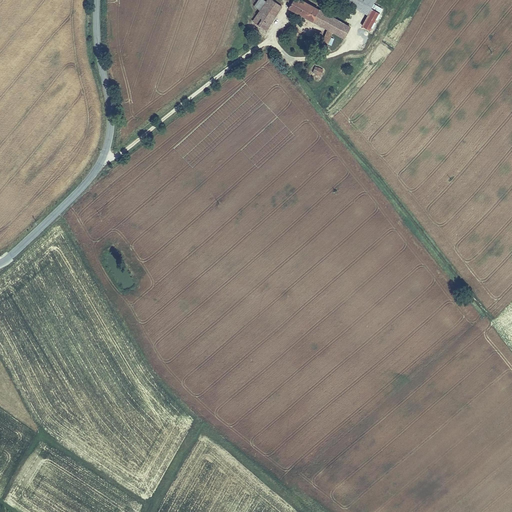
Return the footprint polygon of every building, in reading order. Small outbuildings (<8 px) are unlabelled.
[(266,29),(281,5),(273,0),(266,0),(266,1),(264,0),(258,0),(255,6),(260,10),(254,21),(266,29)] [(338,20),(302,0),(286,0),(290,3),(288,6),(327,28),(322,41),(321,50),(327,50),(328,44),(333,31),(338,20)] [(348,0),(347,2),(367,13),(374,0),(348,0)] [(362,25),(371,29),(380,13),(371,9),(362,25)] [(338,20),(333,31),(344,37),(349,26),(338,20)] [(321,75),(323,70),(315,66),(313,72),(321,75)]
